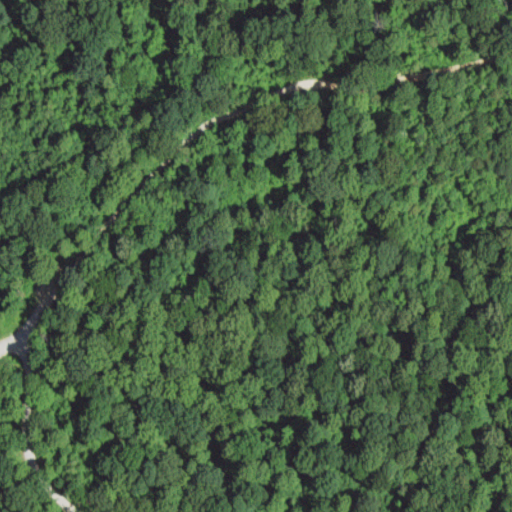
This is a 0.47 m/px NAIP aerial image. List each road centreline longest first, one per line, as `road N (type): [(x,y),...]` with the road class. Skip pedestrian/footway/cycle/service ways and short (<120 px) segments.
road 1 (track): [(0,269),(62,175),(430,45),(485,0)]
road 2 (track): [(62,175),(20,425),(33,511)]
